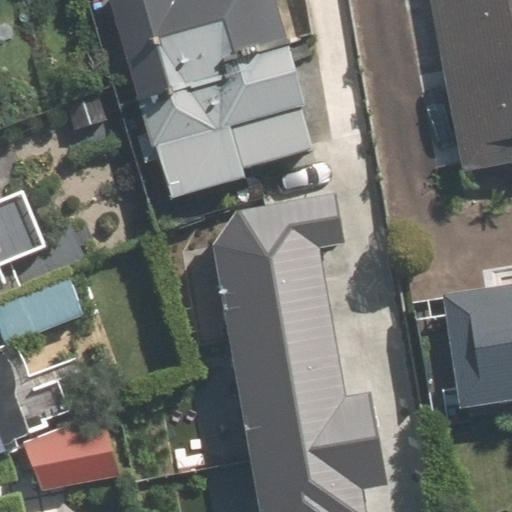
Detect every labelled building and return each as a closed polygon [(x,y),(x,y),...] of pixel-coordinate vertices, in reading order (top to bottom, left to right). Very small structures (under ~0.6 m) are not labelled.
[(111,0),(172,204),(248,182),(244,170),(317,149),(272,0),(111,0)] [(511,0),(432,0),(461,170),(511,161),(511,0)] [(218,234),(257,511),(378,511),(373,477),(387,475),(374,382),(347,386),(326,236),(343,233),(337,186),(233,200),(218,234)] [(0,268),(49,251),(27,190),(0,200),(0,268)] [(71,277),(0,305),(0,325),(8,344),(85,312),(71,277)] [(511,290),(429,304),(446,417),(511,406),(511,290)] [(0,461),(30,451),(0,367),(0,461)] [(109,422),(28,443),(41,494),(122,474),(109,422)]
